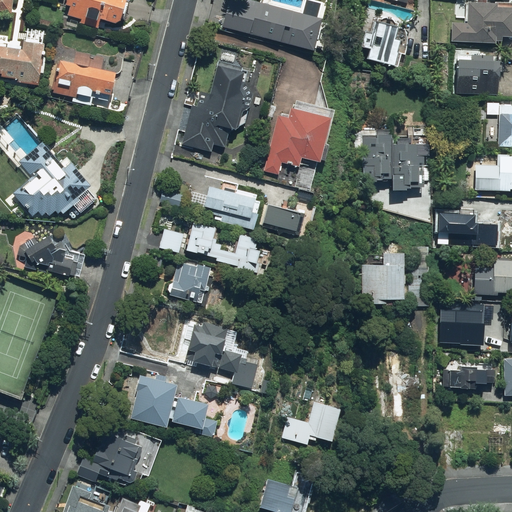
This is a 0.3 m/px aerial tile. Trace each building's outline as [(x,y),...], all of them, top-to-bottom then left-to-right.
[(15,0),(0,0),(0,10),(13,13),(15,0)] [(67,0),(64,12),(120,31),(130,0),(67,0)] [(251,0),(231,0),(225,26),(317,50),(325,19),(251,0)] [(453,40),(498,42),(498,33),(511,33),(511,1),(478,0),(468,0),(467,21),(454,21),(453,40)] [(395,37),(399,24),(372,16),(363,45),(371,47),(368,58),(394,66),(402,39),(395,37)] [(0,46),(0,73),(42,78),(46,43),(25,41),(24,49),(0,46)] [(457,53),(456,92),(497,94),(499,54),(457,53)] [(110,66),(59,58),(54,91),(104,99),(110,66)] [(243,80),(242,70),(218,64),(211,92),(204,90),(201,105),(192,103),(182,142),(214,150),(215,144),(227,147),(231,130),(240,127),(245,108),(250,104),(253,92),(243,80)] [(291,117),(278,114),(265,172),(280,176),(283,164),(301,168),(303,158),(321,162),(333,108),(294,99),(291,117)] [(498,145),(511,145),(511,104),(500,104),(498,145)] [(365,178),(393,178),(392,138),(392,128),(364,128),(365,178)] [(425,138),(392,138),(393,178),(393,190),(426,190),(425,138)] [(96,199),(87,187),(91,184),(74,161),(63,170),(43,143),(20,161),(34,176),(13,192),(39,226),(60,209),(63,213),(75,204),(80,211),(96,199)] [(497,163),(468,162),(467,177),(476,177),(475,192),(511,193),(511,153),(498,153),(497,163)] [(216,219),(254,227),(261,195),(211,185),(206,207),(218,209),(216,219)] [(165,189),(162,201),(179,206),(183,194),(165,189)] [(304,214),(269,205),(264,222),(300,231),(304,214)] [(441,209),(440,230),(449,230),(448,241),(497,243),(497,221),(474,220),(474,210),(441,209)] [(218,260),(271,270),(275,252),(258,249),(260,236),(239,231),(236,251),(221,248),(222,243),(215,242),(218,227),(192,222),(187,249),(218,256),(218,260)] [(166,229),(161,246),(181,252),(187,235),(166,229)] [(150,233),(147,248),(158,250),(160,235),(150,233)] [(21,240),(18,256),(29,258),(27,267),(82,277),(86,252),(69,249),(71,239),(44,234),(43,239),(29,236),(29,241),(21,240)] [(409,249),(407,305),(429,306),(432,250),(409,249)] [(384,264),(361,263),(360,302),(403,304),(405,251),(385,250),(384,264)] [(146,251),(142,266),(160,271),(164,257),(146,251)] [(511,258),(494,257),(493,265),(475,264),(474,294),(499,296),(500,291),(511,292),(511,258)] [(185,262),(174,273),(174,282),(167,281),(166,294),(208,298),(212,264),(185,262)] [(441,301),(440,337),(483,337),(483,301),(441,301)] [(224,348),(228,327),(206,323),(204,332),(192,330),(189,349),(196,350),(193,361),(198,362),(197,367),(211,369),(211,366),(221,367),(224,348)] [(407,417),(407,397),(420,397),(420,371),(408,371),(408,347),(381,347),(380,417),(407,417)] [(224,348),(221,367),(236,370),(233,385),(256,389),(261,364),(243,361),(245,352),(224,348)] [(331,361),(331,373),(349,374),(350,361),(331,361)] [(474,365),(474,362),(443,361),(443,386),(470,387),(470,382),(468,381),(468,378),(475,378),(475,382),(493,383),(494,367),(479,367),(479,365),(474,365)] [(169,427),(178,383),(140,375),(131,419),(169,427)] [(283,436),(310,442),(311,434),(334,439),(343,399),(316,393),(311,419),(287,414),(283,436)] [(211,402),(179,396),(174,420),(197,425),(196,433),(216,437),(219,420),(208,417),(211,402)] [(509,449),(511,449),(511,408),(493,408),(493,425),(510,426),(509,449)] [(101,428),(90,469),(130,480),(141,439),(101,428)] [(465,430),(437,428),(436,451),(464,452),(465,430)] [(293,485),(267,477),(259,505),(284,511),(306,511),(317,474),(298,469),(293,485)] [(93,491),(73,485),(63,511),(107,511),(115,491),(95,485),(93,491)] [(158,511),(149,508),(151,502),(141,497),(138,503),(124,497),(117,511),(158,511)]
